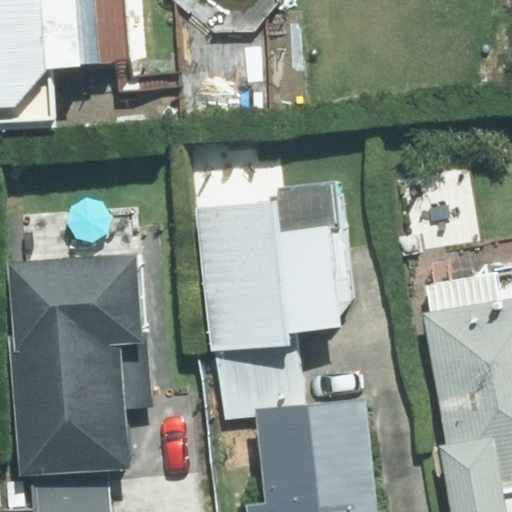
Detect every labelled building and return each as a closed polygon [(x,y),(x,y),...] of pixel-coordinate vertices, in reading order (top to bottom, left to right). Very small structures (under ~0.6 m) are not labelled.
[(145,57),(141,0),(0,0),(0,122),(81,118),(77,62),(145,57)] [(479,170),(397,182),(409,260),(491,248),(479,170)] [(305,194),(215,203),(235,404),(317,395),(311,335),(318,335),(317,324),(365,320),(355,222),(309,227),(305,194)] [(35,328),(26,328),(36,472),(153,464),(149,405),(165,402),(161,334),(168,332),(162,248),(30,258),(35,328)] [(446,308),(439,310),(473,511),(511,511),(511,272),(442,284),(446,308)] [(398,511),(387,397),(278,407),(287,498),(267,500),(268,511),(398,511)] [(123,511),(121,476),(44,482),(46,511),(123,511)]
